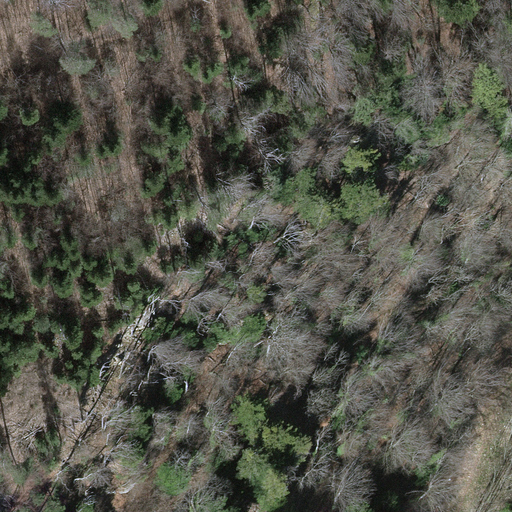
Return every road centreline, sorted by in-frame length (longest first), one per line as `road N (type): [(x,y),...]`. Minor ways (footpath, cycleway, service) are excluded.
road 1 (track): [(0,55),(190,0)]
road 2 (track): [(511,378),(452,511)]
